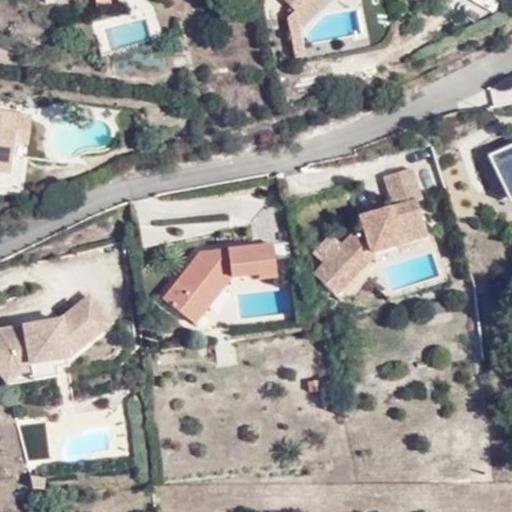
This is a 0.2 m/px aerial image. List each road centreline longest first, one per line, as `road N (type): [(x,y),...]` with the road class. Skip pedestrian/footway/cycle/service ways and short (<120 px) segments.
road 1 (residential): [(511,60),(459,90),(295,153),(112,189),(0,241)]
road 2 (unknown): [(0,286),(127,266)]
